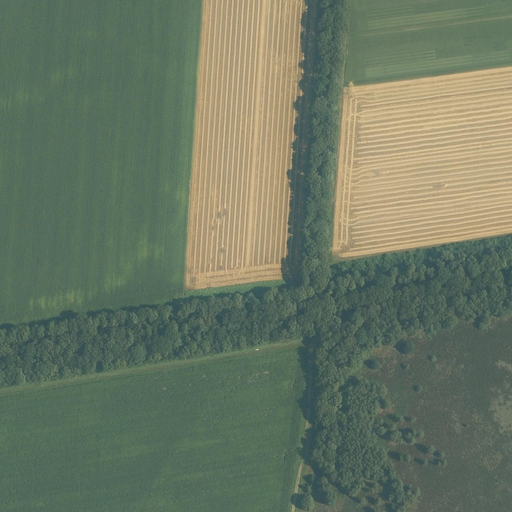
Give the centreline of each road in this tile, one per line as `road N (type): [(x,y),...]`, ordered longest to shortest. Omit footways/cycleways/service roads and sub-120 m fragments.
road 1 (track): [(313,299),(0,345)]
road 2 (track): [(313,299),(333,0)]
road 3 (track): [(313,299),(292,511)]
road 4 (track): [(511,270),(313,299)]
